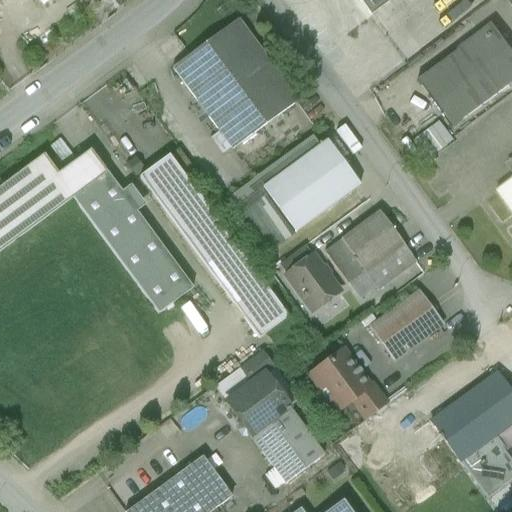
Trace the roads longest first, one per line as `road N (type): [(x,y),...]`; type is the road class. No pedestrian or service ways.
road 1 (unclassified): [(266,0),(482,298)]
road 2 (unclassified): [(0,127),(167,0)]
